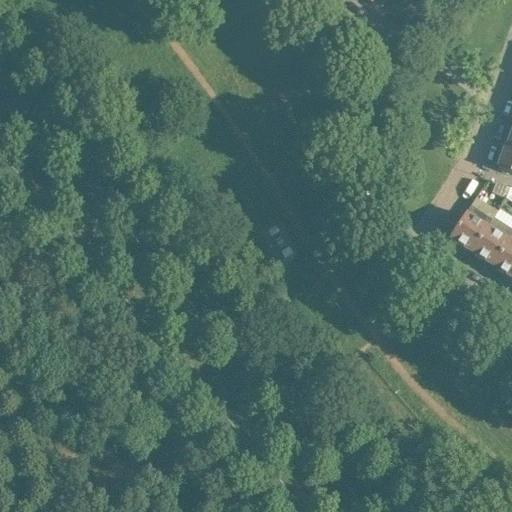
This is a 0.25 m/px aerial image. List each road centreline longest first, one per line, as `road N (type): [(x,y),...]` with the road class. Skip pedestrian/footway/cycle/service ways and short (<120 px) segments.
road 1 (secondary): [(384,511),(0,65)]
road 2 (secondary): [(0,172),(288,511)]
road 3 (residential): [(414,256),(471,162),(511,56)]
road 4 (residential): [(414,256),(379,209),(366,157),(388,55)]
